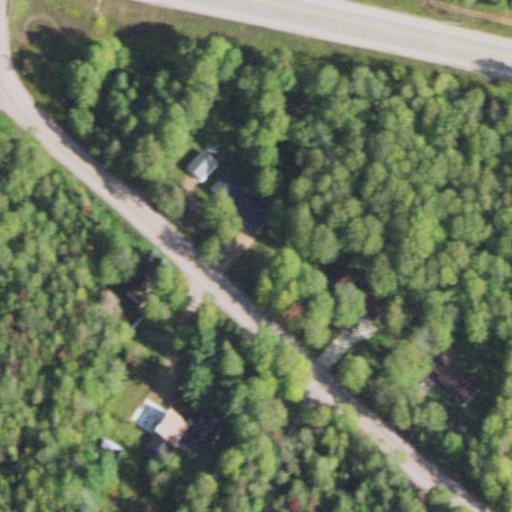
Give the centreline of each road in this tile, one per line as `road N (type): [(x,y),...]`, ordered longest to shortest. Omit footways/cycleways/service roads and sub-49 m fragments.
road 1 (residential): [(470,511),(46,135),(0,74)]
road 2 (trunk): [(511,64),(214,0)]
